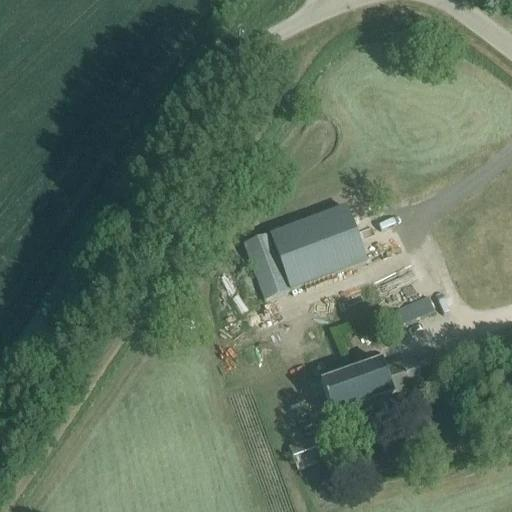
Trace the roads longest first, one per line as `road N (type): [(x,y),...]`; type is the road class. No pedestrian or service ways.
road 1 (track): [(8,511),(323,41),(342,0)]
road 2 (unclassified): [(0,362),(173,104),(251,41),(329,0)]
